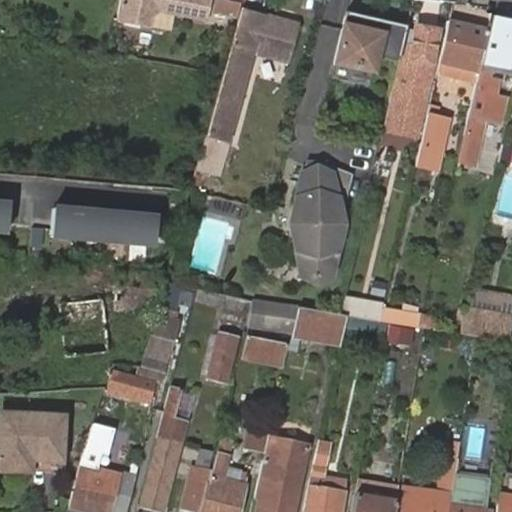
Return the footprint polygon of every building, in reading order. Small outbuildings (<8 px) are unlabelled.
[(118,0),(113,19),(149,26),(150,20),(161,11),(206,20),(210,0),(118,0)] [(201,183),(224,189),(255,55),(291,64),(301,25),(264,17),(241,12),(201,183)] [(405,32),(343,18),(332,67),(394,82),(405,32)] [(486,32),(447,23),(436,76),(474,84),(486,32)] [(511,30),(488,25),(486,32),(474,84),(462,140),(478,143),(482,123),(487,125),(497,84),(487,82),(491,70),(511,75),(511,30)] [(413,33),(406,31),(405,32),(394,82),(386,119),(417,127),(432,64),(430,63),(436,34),(414,29),(413,33)] [(428,107),(414,168),(434,173),(446,122),(432,119),(435,108),(428,107)] [(332,279),(344,228),(333,174),(316,165),(297,172),(286,223),(296,277),(314,286),(332,279)] [(0,231),(8,232),(10,204),(1,203),(1,198),(0,198),(0,231)] [(155,244),(158,217),(149,216),(149,211),(115,208),(114,213),(97,211),(98,206),(64,204),(64,209),(54,208),(52,236),(155,244)] [(511,240),(505,239),(500,258),(511,261),(511,240)] [(171,286),(164,285),(155,318),(159,319),(139,380),(155,383),(160,384),(177,324),(166,321),(169,310),(166,309),(171,292),(170,292),(171,286)] [(247,319),(252,301),(225,295),(223,308),(242,312),(240,318),(247,319)] [(377,320),(378,302),(347,299),(346,317),(377,320)] [(417,312),(381,305),(378,323),(414,330),(417,312)] [(346,319),(339,317),(299,308),(293,336),(340,347),(346,319)] [(502,319),(461,309),(456,336),(504,343),(511,311),(504,309),(502,319)] [(242,338),(243,332),(244,327),(221,321),(206,380),(225,385),(238,338),(242,338)] [(511,379),(511,372),(511,363),(498,361),(496,377),(511,379)] [(136,380),(138,370),(112,366),(110,366),(106,371),(108,376),(111,376),(136,380)] [(155,383),(139,380),(136,380),(111,376),(107,393),(149,405),(155,383)] [(170,388),(161,419),(164,421),(139,508),(153,511),(159,511),(183,426),(169,421),(177,392),(177,391),(170,388)] [(169,421),(183,426),(192,396),(177,392),(169,421)] [(31,463),(63,464),(63,419),(31,418),(31,422),(0,420),(0,474),(31,475),(31,463)] [(261,456),(268,429),(248,424),(241,451),(261,456)] [(278,431),(268,429),(261,456),(259,468),(269,471),(278,431)] [(219,441),(200,511),(235,511),(245,475),(222,469),(229,444),(219,441)] [(179,511),(181,511),(196,511),(207,471),(212,455),(200,452),(196,468),(191,467),(179,511)] [(66,464),(63,464),(31,463),(31,475),(67,477),(66,464)] [(66,508),(78,511),(125,511),(133,482),(77,466),(66,508)] [(313,468),(303,511),(340,511),(346,484),(322,480),(324,471),(313,468)] [(398,511),(446,511),(447,506),(448,503),(452,473),(439,471),(433,511),(410,507),(413,489),(402,488),(398,511)] [(264,472),(262,481),(275,485),(277,476),(264,472)] [(275,485),(262,481),(254,511),(292,511),(298,481),(277,476),(275,485)] [(356,482),(349,511),(392,511),(394,504),(391,504),(359,498),(362,484),(356,482)] [(394,490),(362,484),(359,498),(391,504),(394,490)] [(511,511),(511,505),(502,504),(502,497),(496,496),(493,511),(511,511)] [(511,497),(502,497),(502,504),(511,505),(511,497)]
